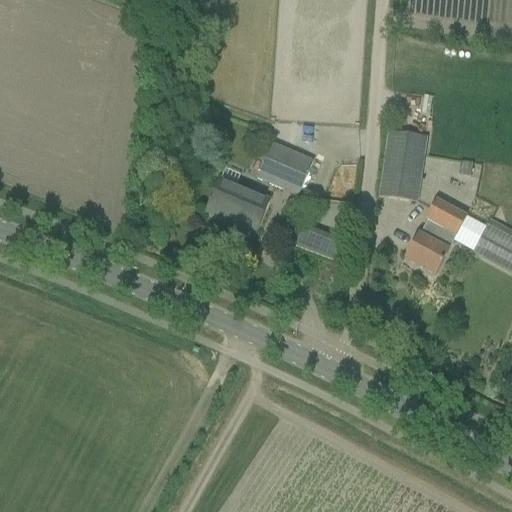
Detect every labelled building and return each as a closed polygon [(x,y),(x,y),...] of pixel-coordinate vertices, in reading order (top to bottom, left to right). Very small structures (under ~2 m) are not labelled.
[(416,205),(419,185),(425,140),(388,135),(378,200),(416,205)] [(312,164),(272,146),(256,181),(296,200),(312,164)] [(269,200),(251,192),(220,179),(214,194),(206,213),(214,216),(212,219),(226,225),(227,221),(255,233),(269,200)] [(435,278),(444,261),(466,220),(452,213),(435,203),(424,223),(426,223),(419,238),(417,237),(404,261),(435,278)] [(511,276),(511,235),(488,223),(471,255),(511,276)] [(301,256),(342,261),(344,244),(304,238),(301,256)]
